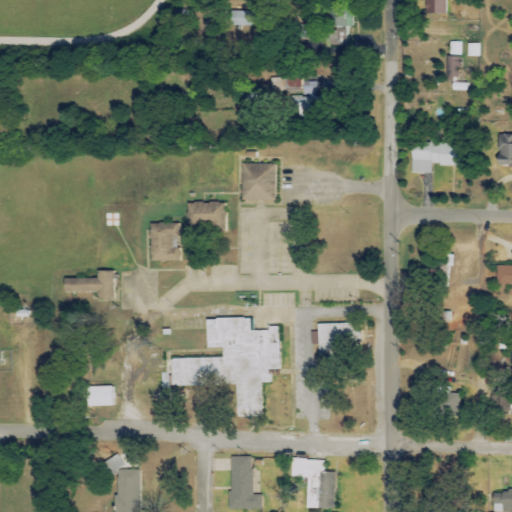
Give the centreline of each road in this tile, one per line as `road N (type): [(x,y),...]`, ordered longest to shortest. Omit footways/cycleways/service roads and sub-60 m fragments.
road 1 (residential): [(0,436),(511,449)]
road 2 (tertiary): [(387,511),(386,216)]
road 3 (residential): [(482,219),(480,449)]
road 4 (residential): [(386,216),(384,0)]
road 5 (tertiary): [(511,219),(386,216)]
